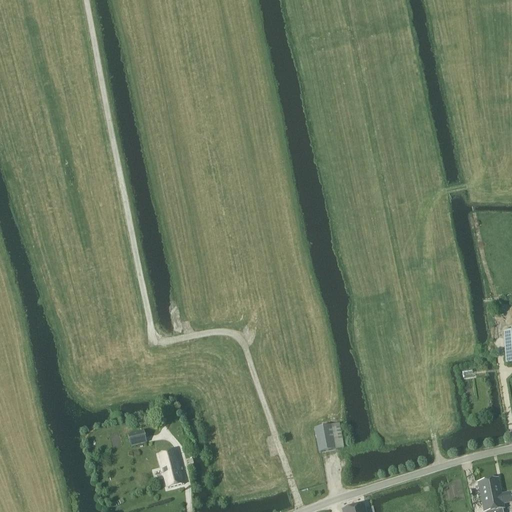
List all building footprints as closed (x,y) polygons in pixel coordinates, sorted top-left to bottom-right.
[(506,365),(511,364),(511,332),(503,333),(506,365)] [(319,453),(343,449),(338,425),(314,430),(319,453)] [(130,448),(146,444),(143,432),(127,436),(130,448)] [(175,451),(158,456),(167,490),(183,486),(175,451)] [(511,504),(511,499),(511,494),(501,496),(498,480),(477,484),(483,511),(502,511),(504,511),(503,506),(511,504)]
